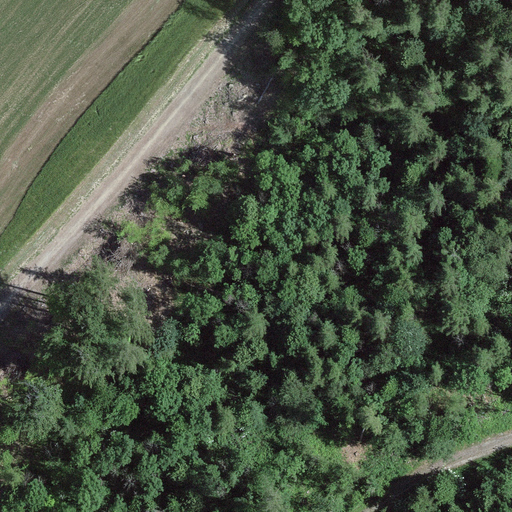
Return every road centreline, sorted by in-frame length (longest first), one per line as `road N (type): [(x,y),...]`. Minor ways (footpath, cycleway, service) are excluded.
road 1 (track): [(0,312),(260,0)]
road 2 (track): [(511,435),(359,511)]
